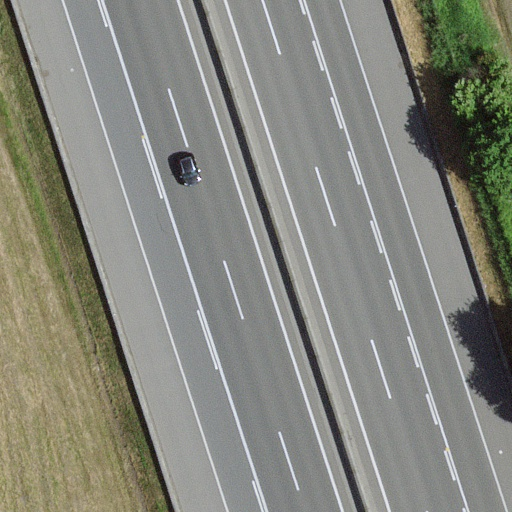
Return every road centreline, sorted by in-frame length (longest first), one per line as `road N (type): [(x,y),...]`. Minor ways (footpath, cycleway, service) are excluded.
road 1 (motorway): [(140,0),(305,511)]
road 2 (motorway): [(428,511),(264,0)]
